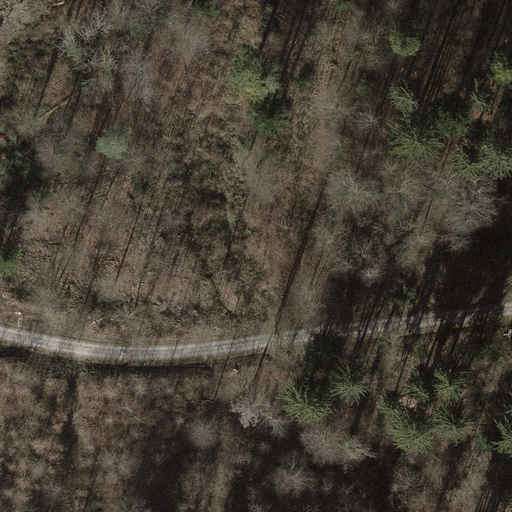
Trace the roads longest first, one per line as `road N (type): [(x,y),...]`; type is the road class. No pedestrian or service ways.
road 1 (track): [(511,309),(147,351),(0,327)]
road 2 (track): [(93,343),(72,382),(67,495)]
